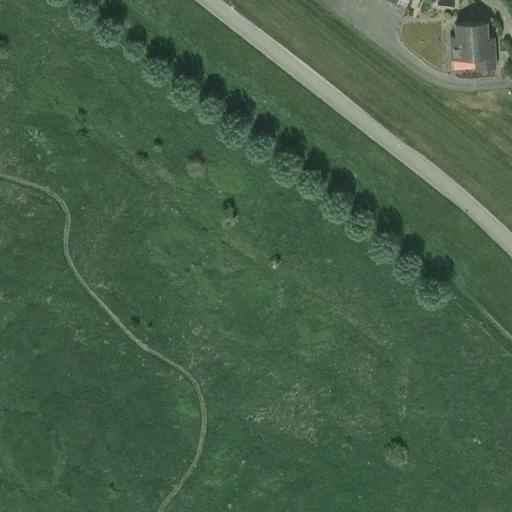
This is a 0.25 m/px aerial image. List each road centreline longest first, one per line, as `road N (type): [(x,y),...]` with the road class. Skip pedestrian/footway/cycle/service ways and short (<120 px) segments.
road 1 (tertiary): [(511,245),(210,0)]
road 2 (residential): [(511,85),(462,89),(420,73),(327,0)]
